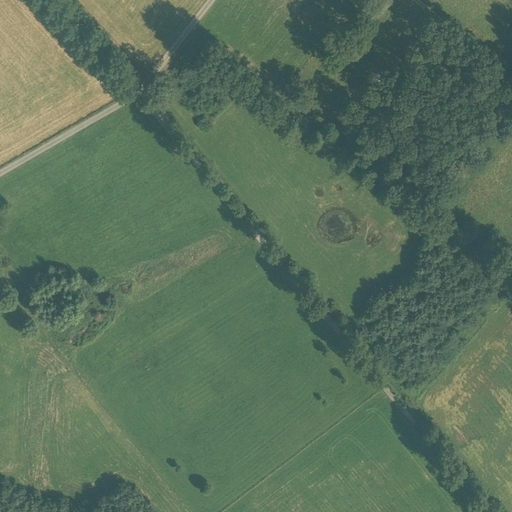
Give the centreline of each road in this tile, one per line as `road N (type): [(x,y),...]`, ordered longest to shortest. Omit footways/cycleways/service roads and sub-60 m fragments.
road 1 (track): [(484,511),(139,93)]
road 2 (track): [(511,292),(482,261),(315,162),(166,57)]
road 3 (track): [(0,174),(139,93),(212,0)]
road 4 (track): [(511,82),(414,0)]
